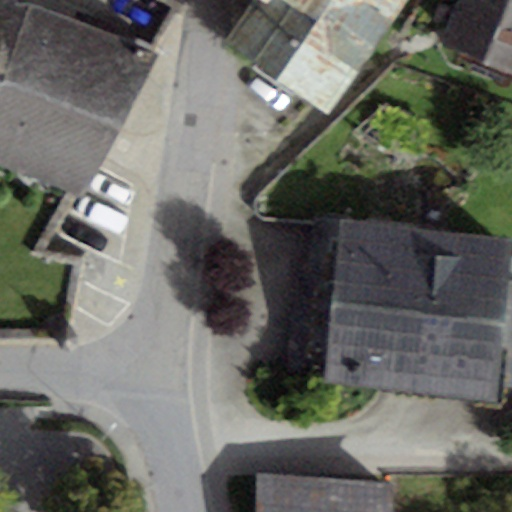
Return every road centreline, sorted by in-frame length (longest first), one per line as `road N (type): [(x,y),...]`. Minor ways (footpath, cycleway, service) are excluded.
road 1 (residential): [(144,364),(171,278),(204,57),(199,0)]
road 2 (residential): [(182,511),(144,364)]
road 3 (residential): [(0,371),(144,364)]
